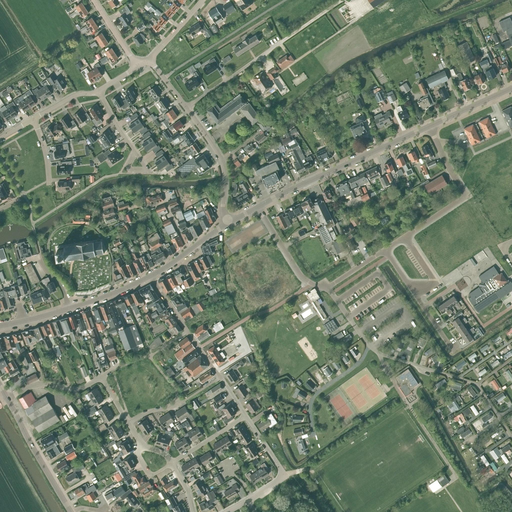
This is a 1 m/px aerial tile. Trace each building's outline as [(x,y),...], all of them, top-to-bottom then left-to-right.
[(234,0),(238,6),(239,5),(242,10),(253,3),(250,0),(234,0)] [(385,0),(367,0),(373,8),(385,0)] [(75,11),(70,14),(71,16),(76,13),(85,7),(82,2),(76,6),(77,9),(75,11)] [(230,2),(223,6),(227,12),(234,8),(230,2)] [(175,12),(180,7),(174,3),(170,8),(175,12)] [(119,10),(121,14),(121,13),(123,16),(120,18),(125,26),(131,22),(126,15),(131,12),(127,5),(119,10)] [(76,13),(71,16),(73,19),(78,15),(80,14),(82,17),(89,13),(85,7),(76,13)] [(224,19),(221,14),(216,7),(208,12),(212,19),(213,19),(216,24),(224,19)] [(171,17),(175,12),(170,8),(165,13),(171,17)] [(167,21),(162,16),(157,22),(163,26),(167,21)] [(511,22),(510,17),(499,22),(503,32),(506,30),(508,34),(511,43),(511,22)] [(81,32),(95,23),(92,18),(86,22),(88,25),(80,30),(81,32)] [(140,31),(146,27),(147,26),(144,22),(143,22),(136,26),(140,31)] [(158,31),(163,26),(157,22),(153,26),(158,31)] [(95,23),(81,32),(83,34),(90,29),(92,32),(99,28),(95,23)] [(202,33),(207,30),(203,23),(200,25),(199,23),(189,29),(193,35),(201,31),(202,33)] [(215,23),(211,25),(216,32),(220,30),(215,23)] [(96,37),(99,42),(105,38),(102,33),(96,37)] [(144,42),(143,41),(145,39),(145,37),(143,35),(141,33),(133,38),(138,46),(144,42)] [(256,35),(249,39),(248,38),(243,42),(244,43),(234,49),(238,55),(259,41),(256,35)] [(108,43),(105,38),(99,42),(102,47),(108,43)] [(511,46),(509,40),(501,43),(504,50),(506,49),(506,48),(511,46)] [(466,64),(475,60),(467,41),(458,46),(466,64)] [(100,60),(101,62),(106,59),(109,57),(115,53),(112,48),(106,52),(108,55),(105,57),(100,60)] [(101,62),(100,63),(101,65),(103,64),(108,61),(110,59),(112,62),(111,63),(113,66),(118,62),(116,60),(118,58),(115,53),(109,57),(106,59),(101,62)] [(286,55),(277,62),(282,69),(286,67),(284,64),(290,60),(286,55)] [(502,64),(499,56),(494,58),(497,66),(502,64)] [(207,75),(217,69),(215,66),(218,64),(214,58),(209,61),(210,64),(203,68),(207,75)] [(482,68),(484,70),(483,70),(485,73),(486,73),(489,79),(496,76),(493,68),(491,65),(489,66),(489,65),(489,64),(487,59),(479,63),(480,63),(482,68)] [(510,69),(507,62),(506,60),(502,62),(503,64),(500,66),(503,73),(510,69)] [(53,66),(50,61),(45,64),(48,69),(53,66)] [(95,69),(92,70),(98,79),(100,78),(100,77),(103,76),(99,70),(102,68),(98,63),(93,66),(95,69)] [(268,72),(266,73),(268,76),(271,80),(273,79),(276,77),(277,76),(275,73),(279,70),(276,66),(272,69),(268,72)] [(450,69),(452,76),(457,74),(460,81),(461,85),(462,84),(464,90),(471,87),(467,78),(463,80),(460,73),(457,66),(450,69)] [(89,72),(86,68),(81,71),(86,79),(89,77),(93,82),(95,80),(96,81),(98,79),(92,70),(89,72)] [(431,76),(426,79),(430,88),(440,83),(442,88),(438,90),(443,100),(449,97),(445,88),(446,87),(444,82),(449,79),(444,70),(441,72),(431,76)] [(195,77),(185,83),(190,91),(200,84),(196,79),(197,79),(200,77),(196,71),(193,74),(195,77)] [(474,76),(478,84),(480,83),(485,81),(481,73),(477,75),(476,71),(474,71),(475,72),(474,73),(475,76),(474,76)] [(273,86),(267,77),(266,78),(262,72),(253,78),(256,83),(255,84),(256,86),(257,86),(262,93),(263,92),(267,90),(273,86)] [(55,79),(53,75),(47,78),(51,85),(53,83),(55,85),(59,90),(65,86),(63,83),(64,82),(60,76),(55,79)] [(47,97),(49,95),(49,96),(52,94),(48,89),(51,87),(46,80),(41,83),(44,87),(41,88),(45,94),(47,97)] [(411,89),(406,82),(399,87),(404,94),(411,89)] [(423,82),(418,84),(424,97),(420,99),(421,100),(418,101),(421,108),(422,109),(425,108),(428,107),(428,106),(434,104),(427,88),(426,88),(423,82)] [(160,98),(158,95),(161,93),(156,86),(150,90),(153,95),(151,97),(154,101),(160,98)] [(378,88),(373,90),(375,94),(376,93),(379,101),(384,99),(386,98),(385,97),(382,90),(381,90),(380,87),(378,88)] [(42,100),(45,99),(44,98),(47,97),(45,94),(41,88),(38,90),(37,88),(32,91),(36,97),(38,95),(42,100)] [(133,99),(137,97),(132,88),(126,91),(128,95),(125,97),(130,105),(135,102),(133,99)] [(25,93),(22,95),(24,99),(28,105),(30,107),(35,104),(32,100),(35,98),(30,90),(25,93)] [(394,94),(393,94),(392,91),(386,94),(387,96),(390,103),(397,100),(394,94)] [(245,101),(243,99),(240,94),(234,98),(241,107),(240,107),(241,108),(241,109),(253,124),(255,122),(260,118),(249,103),(247,100),(245,101)] [(18,97),(14,100),(18,108),(21,106),(21,107),(24,111),(30,107),(28,105),(24,99),(22,95),(19,98),(18,97)] [(361,98),(360,98),(359,95),(355,96),(357,100),(356,100),(358,105),(360,108),(365,106),(361,98)] [(125,99),(122,101),(118,96),(112,100),(117,108),(121,106),(124,109),(129,106),(125,99)] [(165,98),(158,102),(162,108),(160,109),(163,114),(168,110),(166,107),(170,105),(165,98)] [(218,124),(240,107),(241,107),(234,98),(234,99),(221,109),(216,103),(207,110),(218,124)] [(16,116),(15,115),(17,114),(14,109),(16,107),(12,102),(7,105),(9,107),(7,109),(13,118),(16,116)] [(409,115),(406,109),(407,109),(404,104),(397,107),(398,109),(400,112),(398,113),(401,119),(409,115)] [(95,118),(92,120),(96,126),(103,122),(100,118),(103,116),(97,106),(90,110),(95,118)] [(511,108),(511,106),(502,111),(506,119),(511,116),(511,108)] [(9,119),(10,120),(13,118),(7,109),(4,111),(3,108),(0,109),(0,114),(1,117),(4,115),(8,121),(9,119)] [(166,119),(175,113),(172,109),(164,115),(166,119)] [(86,123),(91,120),(87,113),(84,115),(81,110),(74,115),(80,124),(84,121),(86,123)] [(381,113),(374,117),(375,119),(378,127),(379,127),(378,126),(384,124),(390,122),(389,119),(392,118),(389,111),(386,112),(386,114),(382,116),(381,113)] [(132,120),(128,123),(132,128),(141,122),(137,117),(139,116),(136,112),(130,117),(132,120)] [(175,113),(166,119),(161,122),(166,129),(170,126),(168,124),(171,122),(170,121),(177,116),(175,113)] [(366,120),(364,115),(357,118),(358,120),(356,121),(357,124),(350,127),(355,138),(367,132),(362,122),(366,120)] [(61,121),(66,129),(70,126),(71,129),(77,125),(73,120),(70,122),(66,117),(61,121)] [(483,130),(492,126),(488,117),(479,121),(483,130)] [(269,126),(266,122),(263,118),(258,123),(264,130),(269,126)] [(180,120),(169,127),(171,130),(175,127),(177,130),(184,126),(180,120)] [(145,127),(141,122),(132,128),(136,134),(140,131),(142,134),(148,130),(146,126),(145,127)] [(61,130),(58,124),(54,127),(52,125),(46,129),(52,137),(53,137),(54,137),(55,136),(55,135),(58,133),(57,133),(61,130)] [(464,128),(468,137),(477,133),(473,124),(464,128)] [(483,130),(487,138),(496,134),(492,126),(483,130)] [(167,129),(166,130),(162,133),(167,139),(171,136),(172,136),(167,129)] [(115,141),(108,130),(101,135),(109,145),(115,141)] [(151,134),(149,131),(142,135),(144,138),(140,141),(144,147),(154,141),(150,135),(151,134)] [(176,144),(180,141),(179,140),(182,138),(184,141),(191,136),(188,131),(181,136),(180,135),(178,132),(171,137),(176,144)] [(264,132),(261,134),(260,133),(255,138),(257,140),(259,143),(267,136),(269,134),(266,132),(265,133),(264,132)] [(481,141),(477,133),(468,137),(472,146),(481,141)] [(94,134),(87,138),(91,144),(97,139),(94,134)] [(194,141),(191,136),(184,141),(181,143),(183,145),(184,145),(186,144),(188,145),(194,141)] [(286,138),(281,140),(284,146),(292,142),(290,137),(290,136),(289,137),(286,138)] [(157,146),(154,141),(144,147),(145,148),(148,153),(152,150),(154,153),(161,148),(159,145),(157,146)] [(297,142),(295,143),(291,145),(293,151),(291,152),(293,155),(298,153),(299,155),(302,160),(305,158),(297,142)] [(63,144),(56,145),(57,151),(55,152),(56,158),(66,156),(70,155),(68,143),(63,144)] [(188,153),(196,148),(198,146),(195,143),(190,147),(191,148),(191,149),(187,151),(188,153)] [(249,154),(256,148),(256,147),(253,144),(251,143),(249,145),(249,144),(247,146),(247,145),(245,146),(246,147),(244,148),(249,154)] [(429,148),(427,145),(421,148),(422,148),(425,155),(429,153),(430,156),(429,157),(430,160),(434,158),(433,155),(430,149),(430,150),(429,148)] [(188,153),(187,154),(189,156),(191,155),(192,157),(193,156),(195,154),(201,150),(199,148),(198,146),(196,148),(188,153)] [(328,147),(327,146),(326,147),(326,148),(316,153),(321,162),(332,156),(331,153),(333,151),(332,148),(331,146),(328,147)] [(166,159),(163,154),(164,153),(162,149),(155,154),(157,157),(153,160),(157,165),(166,159)] [(119,155),(116,150),(111,153),(109,150),(103,154),(106,159),(109,157),(113,164),(118,160),(119,161),(122,158),(120,154),(119,155)] [(418,158),(414,151),(408,154),(411,161),(415,159),(416,162),(419,161),(417,158),(418,158)] [(298,173),(306,169),(303,163),(302,160),(299,155),(298,153),(293,155),(296,162),(294,163),(296,167),(298,173)] [(180,167),(176,169),(183,177),(199,166),(200,168),(201,167),(203,172),(212,166),(207,159),(204,154),(195,160),(193,157),(188,161),(184,163),(183,164),(179,167),(180,167)] [(280,159),(277,154),(275,155),(268,158),(270,164),(276,161),(280,159)] [(313,166),(311,163),(314,162),(311,156),(306,158),(308,161),(305,162),(305,161),(303,163),(306,169),(313,166)] [(406,165),(402,156),(396,159),(400,166),(402,165),(407,176),(413,173),(411,168),(408,169),(406,165)] [(170,164),(166,159),(157,165),(161,171),(165,168),(167,171),(174,167),(171,163),(170,164)] [(437,165),(435,160),(427,164),(429,169),(437,165)] [(69,167),(72,166),(71,161),(63,162),(64,165),(57,166),(58,174),(70,173),(69,167)] [(271,184),(276,182),(276,181),(281,179),(276,170),(279,168),(276,161),(270,164),(260,168),(255,171),(257,175),(262,177),(266,186),(271,184)] [(393,174),(395,173),(394,169),(390,162),(384,164),(388,172),(391,170),(393,174)] [(420,166),(423,172),(425,175),(428,174),(424,164),(424,165),(420,166)] [(370,180),(380,175),(379,172),(377,166),(366,172),(368,177),(370,180)] [(367,178),(365,172),(354,177),(357,183),(358,182),(360,186),(369,181),(367,178)] [(384,187),(389,184),(385,175),(380,178),(384,187)] [(428,180),(423,182),(420,184),(424,190),(426,188),(430,195),(448,184),(447,184),(442,175),(429,182),(428,180)] [(357,183),(354,177),(348,180),(351,186),(353,189),(360,186),(358,182),(357,183)] [(59,190),(71,189),(71,181),(58,182),(58,184),(57,185),(57,186),(58,187),(58,188),(59,190)] [(340,195),(342,199),(351,195),(352,198),(355,197),(351,190),(347,181),(336,186),(340,195)] [(5,182),(0,184),(0,187),(0,188),(0,197),(0,198),(2,200),(8,196),(6,193),(10,191),(5,182)] [(243,193),(242,194),(246,202),(252,198),(248,193),(247,190),(249,189),(245,182),(241,184),(244,188),(241,190),(243,193)] [(324,195),(325,196),(324,197),(326,201),(327,201),(328,202),(333,200),(334,201),(336,200),(334,196),(332,197),(329,190),(327,191),(327,190),(326,191),(326,190),(325,190),(323,191),(323,192),(324,194),(323,194),(323,195),(324,195)] [(367,192),(365,193),(363,194),(361,195),(363,201),(370,198),(367,192)] [(162,194),(150,198),(149,196),(145,197),(147,204),(151,202),(152,204),(164,200),(162,194)] [(246,202),(242,194),(235,198),(236,200),(235,200),(239,206),(246,202)] [(171,208),(174,207),(179,205),(177,198),(171,200),(168,201),(171,208)] [(305,201),(301,203),(304,208),(303,208),(304,211),(304,212),(304,213),(307,218),(309,216),(308,213),(307,213),(306,211),(314,207),(313,205),(310,198),(309,198),(308,198),(306,199),(306,200),(305,200),(305,201)] [(331,227),(335,225),(323,200),(318,198),(315,199),(313,205),(314,207),(316,211),(315,213),(318,219),(320,220),(323,226),(325,230),(331,227)] [(113,207),(114,207),(113,200),(102,203),(105,210),(113,207)] [(296,217),(304,213),(304,212),(300,203),(292,207),(295,213),(294,213),(296,217)] [(159,212),(161,211),(162,211),(164,210),(166,209),(165,204),(156,208),(157,211),(157,212),(159,217),(161,216),(160,214),(159,212)] [(181,209),(180,207),(179,205),(171,208),(173,214),(177,213),(180,220),(178,221),(179,225),(186,222),(184,219),(181,211),(181,209)] [(206,207),(203,208),(204,211),(210,223),(216,220),(213,213),(211,208),(207,209),(206,207)] [(283,217),(282,214),(276,216),(282,229),(291,224),(289,220),(296,217),(294,213),(295,213),(292,207),(284,211),(287,215),(283,217)] [(113,215),(115,214),(117,213),(116,211),(114,211),(113,208),(103,212),(105,218),(113,215)] [(187,221),(194,217),(190,210),(183,213),(187,221)] [(83,217),(81,217),(80,223),(89,224),(90,216),(91,213),(84,212),(83,217)] [(117,220),(115,214),(113,215),(105,218),(106,223),(117,220)] [(204,230),(212,226),(206,215),(205,215),(203,216),(200,218),(198,218),(201,225),(204,230)] [(349,218),(351,222),(354,226),(359,223),(356,219),(354,215),(349,218)] [(180,238),(177,231),(176,231),(172,223),(165,227),(169,235),(172,241),(177,250),(184,246),(180,238)] [(189,228),(187,225),(186,223),(183,224),(178,226),(181,231),(181,232),(183,231),(182,230),(189,228)] [(202,233),(197,223),(189,227),(190,228),(192,232),(194,238),(202,233)] [(127,232),(133,230),(131,226),(129,227),(127,224),(124,225),(125,226),(127,232)] [(325,230),(323,226),(318,228),(325,243),(337,238),(331,227),(325,230)] [(250,228),(228,240),(234,251),(256,238),(250,228)] [(186,230),(181,233),(186,243),(192,239),(188,231),(187,230),(186,230)] [(158,246),(160,246),(160,245),(161,245),(163,244),(161,241),(159,237),(159,236),(158,234),(157,232),(153,235),(154,236),(149,238),(151,242),(149,244),(153,250),(153,249),(156,248),(158,246)] [(123,243),(119,236),(116,237),(117,240),(113,242),(115,246),(123,243)] [(204,254),(214,251),(212,246),(220,243),(218,237),(210,241),(201,246),(204,254)] [(355,244),(353,239),(348,242),(352,250),(355,249),(357,248),(355,244)] [(57,250),(59,258),(66,257),(66,259),(66,260),(79,258),(90,256),(96,255),(104,253),(102,241),(94,242),(94,241),(88,242),(77,244),(64,246),(65,248),(57,250)] [(28,244),(25,244),(24,242),(22,242),(17,243),(18,247),(16,248),(19,259),(17,260),(18,262),(20,261),(20,259),(31,256),(29,247),(29,246),(29,245),(28,244)] [(170,255),(177,251),(176,251),(173,245),(170,246),(169,243),(165,245),(170,255)] [(163,252),(162,252),(159,246),(156,248),(160,254),(157,255),(156,253),(151,256),(156,264),(167,258),(163,252)] [(136,251),(132,253),(135,260),(132,261),(138,273),(145,270),(136,251)] [(256,251),(232,264),(255,303),(273,292),(277,298),(293,289),(288,281),(291,278),(282,263),(277,266),(269,253),(260,258),(256,251)] [(145,258),(150,256),(149,253),(139,258),(145,270),(150,267),(145,258)] [(209,259),(207,256),(205,257),(205,255),(199,258),(205,269),(210,266),(210,265),(212,264),(210,259),(209,259)] [(152,259),(150,256),(145,258),(150,267),(155,265),(152,259)] [(125,264),(122,259),(121,260),(120,258),(114,260),(117,267),(119,271),(120,274),(124,280),(131,277),(125,264)] [(201,276),(203,275),(201,271),(205,269),(199,258),(194,261),(199,272),(201,276)] [(128,264),(127,262),(126,260),(124,261),(125,264),(126,265),(131,277),(137,274),(132,262),(128,264)] [(197,270),(193,262),(187,265),(190,271),(194,268),(195,270),(197,270)] [(469,299),(478,312),(499,297),(500,298),(511,290),(511,283),(510,281),(508,283),(501,273),(499,274),(494,266),(479,277),(485,285),(480,288),(479,287),(469,294),(471,297),(469,299)] [(186,287),(193,284),(190,277),(186,279),(185,278),(184,276),(185,276),(183,274),(184,274),(181,268),(173,273),(177,280),(180,284),(184,282),(186,287)] [(123,280),(120,274),(117,275),(117,272),(114,272),(114,278),(116,284),(123,280)] [(179,285),(173,273),(167,276),(173,288),(178,285),(179,286),(180,285),(179,285)] [(166,293),(170,291),(173,289),(166,276),(158,280),(166,293)] [(49,292),(55,289),(52,282),(50,283),(48,277),(42,280),(43,283),(45,282),(46,284),(49,292)] [(21,294),(27,292),(24,283),(22,284),(20,278),(16,279),(18,285),(21,294)] [(142,296),(148,293),(153,301),(147,304),(149,308),(153,305),(155,304),(153,302),(159,299),(150,284),(139,290),(142,296)] [(3,290),(8,307),(13,305),(11,298),(14,297),(20,296),(17,285),(11,286),(11,287),(3,290)] [(44,301),(47,299),(47,298),(48,298),(45,292),(44,292),(43,290),(30,295),(30,296),(33,304),(42,300),(44,299),(44,301)] [(137,305),(143,302),(137,291),(131,293),(137,305)] [(317,301),(316,299),(320,297),(319,295),(315,298),(312,293),(307,295),(315,308),(318,306),(320,309),(319,309),(321,313),(322,313),(325,318),(327,317),(319,304),(321,303),(318,300),(317,301)] [(134,304),(130,294),(128,295),(127,295),(125,295),(125,296),(124,296),(127,302),(128,305),(131,303),(136,314),(140,312),(135,303),(134,304)] [(123,314),(126,313),(124,309),(128,307),(126,303),(127,302),(124,296),(124,297),(123,296),(121,297),(120,298),(118,299),(118,298),(113,301),(114,304),(115,304),(116,307),(120,306),(123,314)] [(454,296),(448,299),(453,306),(457,303),(458,305),(457,305),(459,308),(461,306),(458,302),(454,296)] [(176,297),(171,300),(176,307),(180,303),(176,297)] [(160,298),(159,299),(153,302),(155,304),(153,305),(149,308),(153,306),(154,307),(156,307),(157,308),(160,313),(166,309),(160,298)] [(446,301),(443,303),(450,313),(451,313),(453,312),(451,309),(450,310),(449,308),(450,307),(453,306),(448,299),(446,301)] [(127,333),(126,333),(124,329),(126,328),(123,322),(122,320),(120,316),(116,307),(115,304),(114,304),(113,301),(112,301),(113,301),(107,303),(113,319),(118,331),(122,340),(129,337),(127,333)] [(201,301),(196,304),(201,311),(206,308),(201,301)] [(182,302),(180,303),(176,307),(180,313),(188,308),(185,303),(184,304),(182,302)] [(109,323),(111,328),(108,329),(110,333),(117,331),(113,319),(112,318),(107,303),(100,306),(103,315),(105,320),(107,324),(109,323)] [(447,312),(448,315),(450,313),(443,303),(438,307),(442,313),(446,310),(447,312)] [(99,330),(105,328),(104,324),(105,324),(104,320),(99,306),(91,309),(99,330)] [(190,307),(188,308),(180,313),(186,321),(195,315),(190,307)] [(88,330),(92,328),(92,330),(95,329),(89,310),(82,312),(88,329),(88,330)] [(168,310),(159,315),(158,315),(153,318),(154,320),(161,317),(163,321),(164,320),(166,319),(171,315),(168,310)] [(452,321),(456,327),(466,319),(465,317),(462,319),(462,320),(461,321),(458,317),(463,314),(462,311),(454,317),(455,319),(452,321)] [(81,331),(87,329),(83,318),(81,312),(75,314),(79,326),(81,331)] [(145,314),(150,323),(154,321),(150,312),(145,314)] [(79,326),(75,314),(68,317),(72,328),(77,326),(79,332),(81,331),(79,326)] [(174,319),(171,315),(166,319),(167,320),(165,321),(167,324),(174,319)] [(68,317),(53,322),(48,324),(53,336),(57,334),(58,336),(65,333),(65,334),(70,332),(71,333),(70,334),(73,341),(76,340),(74,334),(72,328),(68,317)] [(177,323),(176,322),(174,319),(167,324),(170,327),(177,323)] [(326,324),(324,325),(329,334),(332,332),(338,328),(333,319),(326,324)] [(466,319),(456,327),(459,332),(465,328),(463,324),(464,323),(465,323),(468,321),(466,319)] [(214,327),(213,328),(216,333),(224,328),(220,321),(217,323),(217,324),(214,325),(214,327)] [(182,330),(177,323),(170,327),(168,329),(169,332),(171,330),(174,334),(175,333),(176,334),(177,333),(177,334),(182,330)] [(50,337),(53,336),(48,324),(41,326),(44,334),(45,336),(49,334),(50,337)] [(137,345),(143,343),(135,324),(130,326),(137,345)] [(196,335),(197,337),(207,330),(203,324),(193,331),(196,335)] [(122,340),(126,349),(137,345),(130,326),(126,328),(124,329),(126,333),(127,333),(129,337),(122,340)] [(31,329),(34,334),(35,334),(38,340),(42,338),(47,349),(47,350),(48,349),(51,348),(51,347),(46,338),(45,337),(46,337),(45,336),(44,334),(43,335),(40,327),(31,329)] [(468,331),(465,328),(459,332),(463,337),(473,330),(472,328),(469,330),(470,330),(468,331)] [(31,329),(22,332),(26,344),(30,342),(33,348),(39,345),(36,339),(31,329)] [(92,330),(91,330),(94,337),(92,337),(95,345),(98,344),(99,347),(101,346),(95,329),(92,330)] [(463,337),(466,342),(473,338),(470,334),(472,333),(472,334),(475,332),(473,330),(463,337)] [(200,342),(210,335),(207,331),(197,338),(200,342)] [(336,340),(343,336),(341,332),(334,336),(336,340)] [(23,340),(20,333),(12,335),(14,337),(14,339),(16,344),(17,346),(18,349),(20,348),(18,342),(23,340)] [(345,342),(352,338),(349,334),(342,338),(345,342)] [(498,341),(502,338),(500,334),(491,340),(494,344),(498,341)] [(8,349),(15,347),(17,350),(18,349),(17,346),(16,344),(15,345),(14,339),(14,337),(13,338),(12,335),(4,337),(8,349)] [(163,343),(159,336),(154,340),(149,346),(152,351),(161,346),(161,345),(163,343)] [(178,343),(179,344),(182,348),(175,354),(179,360),(195,348),(192,343),(190,344),(191,342),(187,336),(178,343)] [(482,352),(489,347),(487,343),(480,348),(482,352)] [(115,349),(113,344),(105,347),(107,352),(115,349)] [(214,346),(208,350),(211,355),(218,351),(221,349),(219,347),(216,348),(214,346)] [(350,350),(354,356),(358,354),(354,347),(350,350)] [(186,365),(200,355),(196,349),(182,359),(186,365)] [(29,353),(34,362),(38,360),(34,350),(29,353)] [(511,354),(511,352),(510,350),(502,355),(505,359),(511,354)] [(32,362),(27,351),(20,354),(23,358),(26,365),(32,362)] [(211,355),(215,360),(224,354),(222,352),(220,353),(218,351),(211,355)] [(470,360),(478,355),(475,352),(468,357),(470,360)] [(226,356),(224,354),(215,360),(218,366),(225,361),(223,358),(226,356)] [(246,357),(249,363),(250,363),(252,365),(255,364),(252,354),(246,357)] [(341,356),(345,363),(349,360),(345,354),(341,356)] [(102,367),(108,365),(105,355),(98,357),(102,367)] [(208,365),(201,357),(200,355),(183,369),(189,377),(191,377),(193,375),(194,377),(208,366),(208,365)] [(18,368),(13,360),(9,363),(13,370),(18,368)] [(332,363),(337,369),(340,367),(336,360),(332,363)] [(455,365),(458,368),(466,363),(463,360),(455,365)] [(175,366),(178,370),(185,365),(182,361),(175,366)] [(230,372),(225,375),(231,383),(238,378),(233,370),(236,368),(240,365),(238,362),(234,365),(228,369),(230,372)] [(323,369),(328,376),(331,373),(327,367),(323,369)] [(13,370),(10,372),(12,376),(17,373),(17,374),(18,375),(21,373),(19,370),(18,368),(13,370)] [(406,396),(412,392),(410,390),(418,384),(408,369),(396,377),(401,385),(399,387),(406,396)] [(211,370),(201,376),(199,378),(203,384),(215,375),(211,370)] [(25,379),(28,384),(39,379),(36,373),(25,379)] [(315,375),(319,382),(323,379),(319,373),(315,375)] [(494,378),(490,380),(496,389),(500,386),(494,378)] [(437,384),(439,387),(447,382),(445,379),(437,384)] [(462,383),(452,379),(450,384),(461,388),(462,383)] [(240,386),(235,389),(241,398),(248,393),(248,392),(246,389),(244,387),(243,384),(246,382),(245,381),(244,380),(238,384),(240,386)] [(305,384),(311,390),(314,386),(309,380),(305,384)] [(215,394),(224,388),(220,383),(207,392),(208,395),(211,393),(211,392),(213,391),(215,394)] [(472,386),(468,389),(474,397),(478,394),(472,386)] [(294,394),(292,396),(295,398),(297,395),(298,394),(304,398),(307,394),(300,390),(296,387),(294,390),(296,391),(294,394)] [(99,391),(98,391),(96,388),(88,393),(91,399),(100,394),(99,391)] [(259,390),(255,392),(254,393),(257,399),(263,395),(259,389),(259,390)] [(31,392),(28,394),(27,393),(19,398),(25,408),(39,432),(60,420),(46,396),(37,401),(37,399),(36,400),(31,392)] [(506,397),(502,392),(495,397),(498,402),(506,397)] [(102,397),(100,394),(91,399),(95,405),(103,400),(102,397)] [(213,398),(217,404),(224,399),(220,394),(213,398)] [(250,401),(246,405),(251,413),(259,408),(253,400),(256,398),(254,395),(248,399),(250,401)] [(445,406),(448,410),(459,403),(456,399),(445,406)] [(194,400),(191,403),(195,409),(200,406),(197,402),(195,403),(194,400)] [(226,406),(224,404),(218,407),(223,415),(226,413),(233,408),(230,403),(226,406)] [(109,408),(108,408),(106,405),(98,410),(101,416),(111,411),(109,408)] [(89,412),(95,408),(94,406),(92,407),(82,413),(84,415),(84,414),(85,415),(89,412)] [(180,409),(186,418),(190,414),(185,406),(180,409)] [(228,422),(234,418),(232,416),(236,413),(233,408),(226,413),(227,415),(222,419),(225,424),(228,422)] [(74,409),(62,416),(66,421),(77,414),(74,409)] [(175,412),(181,421),(186,418),(180,409),(175,412)] [(467,409),(463,411),(468,418),(471,416),(467,409)] [(112,414),(111,411),(101,416),(105,422),(114,417),(112,414)] [(164,416),(169,424),(174,421),(169,412),(164,416)] [(461,412),(456,415),(463,426),(468,422),(461,412)] [(267,418),(258,425),(262,430),(269,425),(270,427),(277,422),(272,415),(271,413),(266,416),(267,418)] [(491,413),(482,419),(485,422),(493,416),(491,413)] [(164,427),(169,424),(164,416),(159,419),(164,427)] [(141,430),(150,424),(146,420),(138,425),(141,430)] [(119,425),(118,425),(117,422),(108,427),(112,434),(121,428),(119,425)] [(479,430),(475,423),(471,425),(476,432),(479,430)] [(144,435),(153,429),(150,424),(141,430),(144,435)] [(238,435),(245,430),(242,425),(235,430),(238,435)] [(198,426),(193,429),(198,438),(203,435),(198,426)] [(463,438),(472,431),(469,427),(460,434),(463,438)] [(122,431),(123,431),(121,428),(112,434),(115,440),(124,434),(122,431)] [(193,441),(198,438),(193,429),(188,432),(193,441)] [(248,435),(245,430),(238,435),(241,439),(248,435)] [(499,430),(492,436),(494,440),(502,434),(499,430)] [(67,432),(58,437),(60,440),(59,441),(60,442),(58,443),(59,444),(61,442),(70,437),(73,435),(71,433),(69,435),(67,432)] [(46,451),(53,447),(56,445),(55,443),(55,442),(51,434),(47,436),(40,440),(45,448),(46,451)] [(156,444),(161,446),(164,436),(158,435),(156,444)] [(251,439),(248,435),(241,439),(244,444),(251,439)] [(164,436),(161,446),(167,447),(170,438),(164,436)] [(223,439),(227,446),(232,443),(227,436),(223,439)] [(185,437),(180,440),(185,449),(190,445),(185,437)] [(223,439),(218,442),(223,449),(227,446),(223,439)] [(479,444),(482,447),(489,442),(486,439),(479,444)] [(115,443),(118,448),(120,447),(122,449),(130,444),(127,440),(122,442),(121,440),(115,443)] [(180,452),(185,449),(180,440),(175,443),(180,452)] [(216,448),(218,452),(223,449),(218,442),(213,445),(216,448)] [(75,449),(72,443),(63,448),(64,450),(66,453),(75,449)] [(248,453),(255,448),(252,443),(245,448),(248,453)] [(125,454),(133,449),(130,444),(122,449),(123,452),(121,453),(122,455),(125,454)] [(56,445),(54,447),(47,451),(51,459),(61,453),(56,445)] [(477,456),(471,447),(467,449),(473,459),(477,456)] [(259,453),(255,448),(248,453),(251,457),(259,453)] [(209,452),(205,454),(209,462),(214,459),(209,452)] [(510,461),(504,453),(501,455),(507,463),(510,461)] [(205,465),(209,462),(205,454),(200,457),(205,465)] [(490,463),(484,454),(481,457),(486,466),(490,463)] [(124,463),(125,465),(133,460),(131,456),(123,460),(123,461),(122,461),(121,459),(115,462),(113,463),(116,467),(117,466),(117,465),(121,463),(122,464),(124,463)] [(200,465),(196,458),(191,461),(195,468),(200,465)] [(69,465),(65,460),(57,465),(60,471),(69,465)] [(132,468),(136,465),(133,460),(125,465),(128,470),(126,471),(127,474),(133,470),(132,468)] [(195,468),(191,461),(186,463),(191,471),(195,468)] [(186,474),(191,471),(186,463),(181,466),(184,470),(181,471),(184,476),(187,475),(186,474)] [(262,479),(269,474),(266,470),(268,468),(264,463),(261,465),(262,468),(257,471),(262,479)] [(79,466),(79,465),(72,468),(74,472),(66,477),(70,484),(80,479),(76,473),(81,469),(79,466)] [(255,483),(262,479),(257,471),(251,475),(250,472),(246,475),(250,480),(252,479),(255,483)] [(132,472),(123,478),(125,481),(132,476),(139,487),(146,482),(143,477),(141,478),(137,473),(133,475),(132,472)] [(450,482),(444,474),(437,479),(442,487),(450,482)] [(224,482),(220,475),(214,478),(218,485),(224,482)] [(166,483),(167,482),(165,478),(160,480),(164,486),(164,487),(166,491),(177,485),(174,480),(167,484),(166,483)] [(193,484),(195,489),(203,485),(200,480),(193,484)] [(151,485),(149,481),(139,487),(141,491),(144,497),(153,492),(153,491),(156,490),(152,484),(151,485)] [(81,486),(75,490),(76,491),(75,491),(76,493),(77,493),(79,496),(85,493),(87,492),(85,489),(88,488),(86,484),(81,486)] [(87,492),(85,493),(86,494),(87,495),(90,501),(91,501),(92,501),(94,500),(94,499),(96,498),(93,492),(97,489),(94,484),(89,487),(88,488),(85,489),(87,492)] [(239,489),(236,484),(232,486),(232,488),(224,492),(228,499),(237,493),(236,491),(239,489)] [(198,494),(200,493),(201,496),(209,491),(206,487),(205,488),(203,485),(195,489),(198,494)] [(112,490),(104,494),(107,500),(116,495),(117,498),(117,497),(120,496),(126,492),(121,486),(113,491),(112,490)] [(130,494),(129,493),(132,491),(130,489),(127,490),(123,494),(120,496),(120,497),(123,500),(126,498),(132,506),(133,506),(134,508),(135,508),(136,508),(138,507),(138,505),(138,504),(137,503),(137,502),(130,494)] [(167,496),(163,490),(158,494),(162,500),(167,496)] [(204,501),(199,504),(202,509),(204,508),(205,511),(214,507),(213,504),(216,503),(219,501),(216,496),(213,490),(209,492),(212,498),(210,499),(210,500),(205,503),(204,501)] [(177,505),(173,496),(165,500),(170,509),(174,507),(177,511),(185,511),(184,509),(185,509),(182,503),(177,505)]
